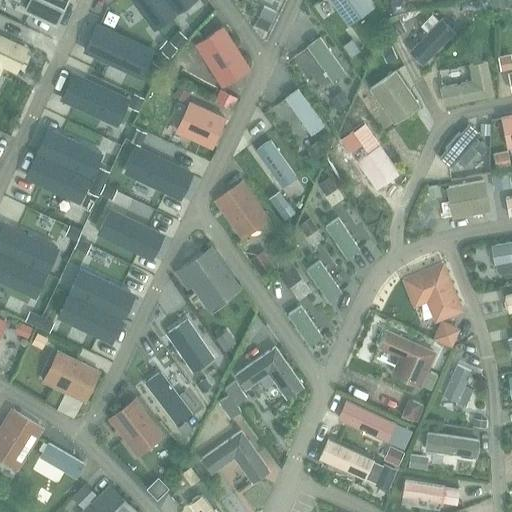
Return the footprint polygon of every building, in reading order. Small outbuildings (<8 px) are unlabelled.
[(56,23),(66,0),(27,0),(24,8),(56,23)] [(167,0),(135,0),(154,25),(174,10),(167,0)] [(167,0),(174,10),(187,0),(167,0)] [(366,0),(332,0),(349,24),(360,16),(372,7),(366,0)] [(405,9),(404,1),(391,3),(392,10),(405,9)] [(255,24),(266,30),(275,12),(264,6),(255,24)] [(423,63),(453,31),(440,19),(410,51),(423,63)] [(405,30),(400,20),(386,28),(392,37),(405,30)] [(98,26),(87,50),(139,74),(150,50),(98,26)] [(248,67),(223,28),(197,44),(222,84),(248,67)] [(179,32),(171,41),(177,47),(185,38),(179,32)] [(0,68),(2,64),(16,70),(19,65),(23,67),(28,56),(24,54),(26,48),(0,36),(0,68)] [(308,46),(319,62),(334,82),(346,73),(320,37),(308,46)] [(351,39),(343,45),(351,57),(360,51),(351,39)] [(166,41),(161,47),(170,55),(175,49),(166,41)] [(391,46),(381,52),(386,61),(396,54),(391,46)] [(162,52),(154,61),(160,66),(168,57),(162,52)] [(501,69),(511,67),(511,62),(511,55),(499,57),(501,69)] [(486,61),(469,65),(473,81),(441,87),(444,104),(493,94),(486,61)] [(418,104),(395,71),(370,88),(394,121),(418,104)] [(75,75),(64,99),(116,123),(127,99),(75,75)] [(179,87),(175,95),(185,100),(189,91),(179,87)] [(324,125),(319,119),(298,89),(286,98),(311,134),(324,125)] [(235,98),(221,91),(218,98),(231,105),(235,98)] [(338,109),(348,102),(341,93),(332,100),(338,109)] [(134,94),(130,105),(137,109),(142,98),(134,94)] [(224,118),(190,102),(177,130),(211,145),(224,118)] [(511,115),(501,118),(507,146),(511,145),(511,115)] [(365,123),(341,139),(349,151),(361,143),(368,153),(358,160),(376,188),(399,173),(380,145),(365,123)] [(447,149),(439,157),(450,167),(458,158),(465,164),(477,151),(473,147),(479,141),(476,138),(480,134),(469,124),(461,133),(459,131),(445,147),(447,149)] [(137,129),(132,140),(139,143),(144,133),(137,129)] [(51,130),(40,153),(90,177),(101,153),(51,130)] [(261,146),(256,150),(282,186),(296,175),(270,140),(265,143),(261,146)] [(315,159),(319,156),(325,151),(318,142),(308,150),(315,159)] [(138,148),(127,172),(178,196),(189,172),(138,148)] [(510,164),(508,151),(493,154),(496,167),(510,164)] [(40,154),(29,177),(79,201),(90,177),(40,154)] [(100,168),(95,179),(102,182),(107,171),(100,168)] [(494,187),(510,185),(508,173),(492,175),(494,187)] [(319,183),(319,184),(325,192),(334,186),(328,177),(319,183)] [(95,180),(90,191),(97,194),(102,183),(95,180)] [(489,208),(484,180),(448,186),(451,202),(465,199),(467,212),(489,208)] [(104,184),(101,192),(112,197),(115,189),(104,184)] [(247,226),(262,215),(240,184),(219,199),(236,224),(236,228),(238,232),(242,233),(246,230),(247,226)] [(428,188),(430,197),(439,195),(438,185),(428,188)] [(281,193),(271,200),(279,211),(285,219),(295,212),(289,204),(281,193)] [(109,208),(98,231),(148,255),(159,232),(109,208)] [(346,256),(359,248),(338,217),(325,225),(346,256)] [(309,218),(299,224),(306,233),(315,227),(309,218)] [(7,225),(0,240),(0,249),(46,271),(57,248),(7,225)] [(70,226),(67,233),(77,238),(81,231),(70,226)] [(78,239),(75,246),(86,251),(89,245),(89,244),(78,239)] [(511,241),(491,245),(495,262),(496,262),(498,269),(501,272),(511,270),(511,268),(511,241)] [(0,250),(0,278),(35,295),(46,272),(0,250)] [(219,294),(223,298),(236,289),(208,250),(179,270),(186,280),(191,277),(208,301),(219,294)] [(266,253),(253,262),(261,273),(274,264),(266,253)] [(328,299),(340,290),(319,260),(307,269),(328,299)] [(291,264),(279,273),(287,285),(299,276),(291,264)] [(435,314),(440,316),(459,309),(442,265),(406,280),(415,303),(428,297),(435,314)] [(80,268),(69,291),(119,315),(130,292),(80,268)] [(69,292),(58,315),(108,339),(119,316),(69,292)] [(321,335),(319,332),(301,305),(288,314),(309,344),(321,335)] [(30,312),(26,319),(37,324),(41,317),(30,312)] [(41,317),(38,325),(49,330),(52,322),(41,317)] [(186,320),(168,332),(182,353),(181,354),(193,370),(213,356),(202,339),(200,340),(186,320)] [(438,321),(431,335),(450,344),(457,329),(438,321)] [(17,331),(27,336),(31,328),(21,323),(17,331)] [(419,386),(434,352),(385,330),(378,346),(401,355),(392,374),(419,386)] [(47,337),(37,333),(33,342),(43,346),(47,337)] [(303,386),(275,346),(236,374),(245,387),(268,371),(286,397),(303,386)] [(63,354),(49,383),(84,400),(98,371),(63,354)] [(300,379),(307,375),(295,354),(288,359),(300,379)] [(471,371),(457,364),(443,395),(457,401),(471,371)] [(160,372),(145,383),(176,423),(197,407),(184,391),(178,396),(170,385),(172,384),(169,381),(167,382),(160,372)] [(205,378),(197,384),(202,392),(211,386),(205,378)] [(224,388),(229,394),(236,404),(237,404),(246,397),(235,381),(224,388)] [(241,410),(237,404),(236,404),(229,394),(219,401),(231,417),(241,410)] [(134,401),(112,417),(123,432),(121,434),(136,453),(145,446),(143,443),(158,432),(134,401)] [(407,403),(402,415),(413,419),(420,404),(413,401),(407,403)] [(386,440),(394,422),(356,405),(348,422),(386,440)] [(0,451),(18,462),(40,426),(13,410),(0,432),(0,451)] [(475,419),(474,426),(484,427),(485,420),(475,419)] [(269,470),(241,430),(202,458),(211,472),(234,456),(252,481),(269,470)] [(473,456),(475,456),(478,440),(428,432),(425,448),(459,454),(459,455),(461,456),(471,458),(473,457),(473,456)] [(328,440),(320,458),(364,477),(372,460),(328,440)] [(48,443),(41,456),(76,476),(83,463),(48,443)] [(403,452),(391,447),(386,459),(398,463),(403,452)] [(426,456),(412,454),(410,465),(424,467),(426,456)] [(377,480),(389,485),(395,470),(384,465),(377,480)] [(199,478),(191,467),(183,473),(191,484),(199,478)] [(154,480),(146,488),(157,499),(169,487),(162,481),(158,484),(154,480)] [(444,486),(405,480),(403,495),(442,502),(442,501),(456,503),(459,489),(444,487),(444,486)] [(489,482),(465,492),(471,506),(494,496),(489,482)] [(85,484),(74,495),(82,503),(93,493),(85,484)] [(131,511),(134,510),(110,486),(83,511),(131,511)] [(195,511),(214,511),(202,495),(190,504),(195,511)]
